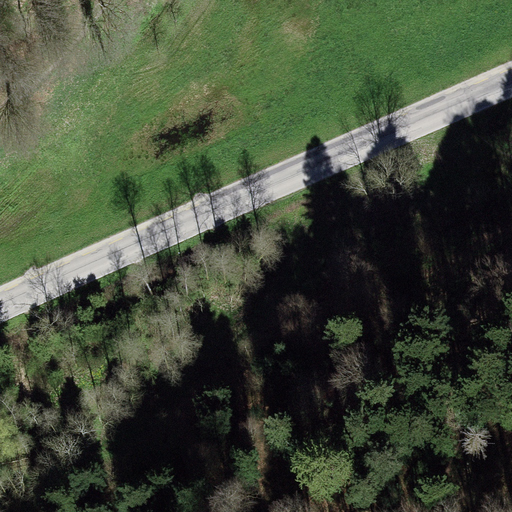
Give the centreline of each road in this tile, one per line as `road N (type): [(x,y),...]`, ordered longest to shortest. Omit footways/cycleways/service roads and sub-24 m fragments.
road 1 (unclassified): [(511,82),(0,311)]
road 2 (track): [(0,114),(110,0)]
